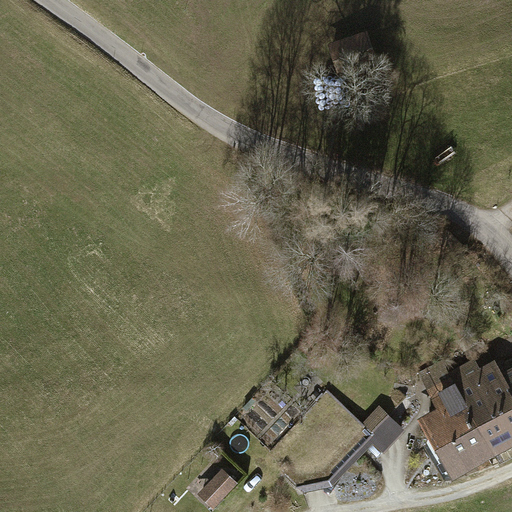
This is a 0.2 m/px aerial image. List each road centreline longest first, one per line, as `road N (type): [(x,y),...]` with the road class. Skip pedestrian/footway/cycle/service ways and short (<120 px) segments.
road 1 (unclassified): [(44,0),(235,142),(446,209),(492,232),(511,255)]
road 2 (track): [(364,511),(473,490),(511,472)]
